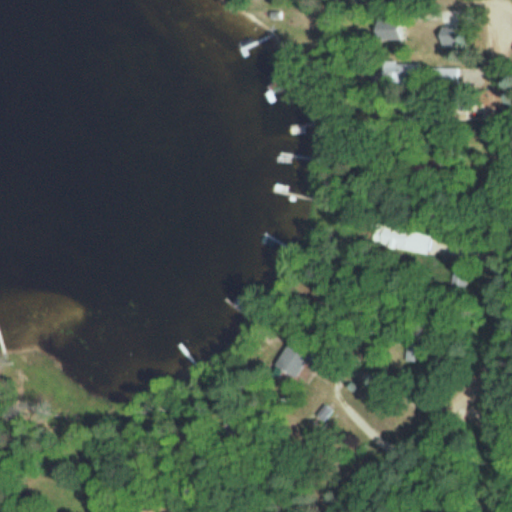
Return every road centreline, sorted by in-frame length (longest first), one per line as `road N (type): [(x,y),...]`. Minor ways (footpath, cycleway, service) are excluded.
road 1 (residential): [(511,511),(498,0)]
road 2 (residential): [(506,363),(339,511)]
